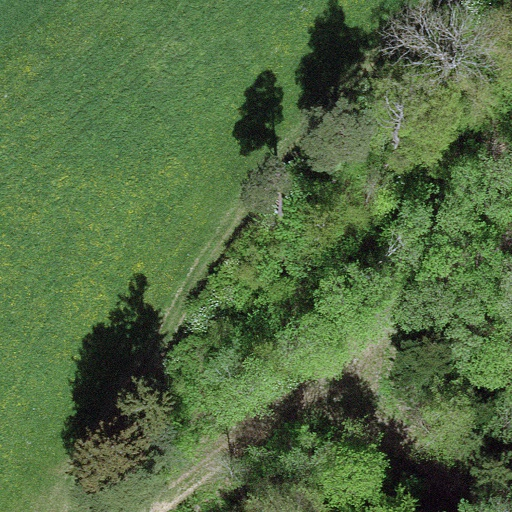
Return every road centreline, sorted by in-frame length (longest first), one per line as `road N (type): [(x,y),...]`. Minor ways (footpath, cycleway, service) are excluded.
road 1 (track): [(424,0),(327,81),(52,511)]
road 2 (track): [(136,511),(323,381),(431,287),(511,230)]
road 3 (track): [(323,381),(508,511)]
